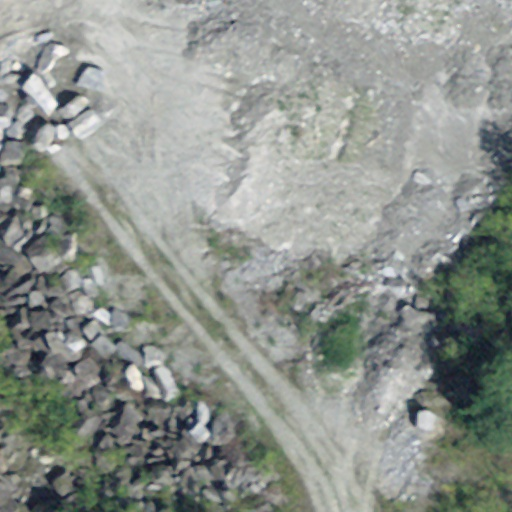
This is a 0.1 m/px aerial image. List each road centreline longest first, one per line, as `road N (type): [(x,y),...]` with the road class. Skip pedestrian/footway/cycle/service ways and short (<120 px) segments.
road 1 (track): [(52,0),(47,102),(307,481),(317,511)]
road 2 (track): [(511,2),(347,97)]
